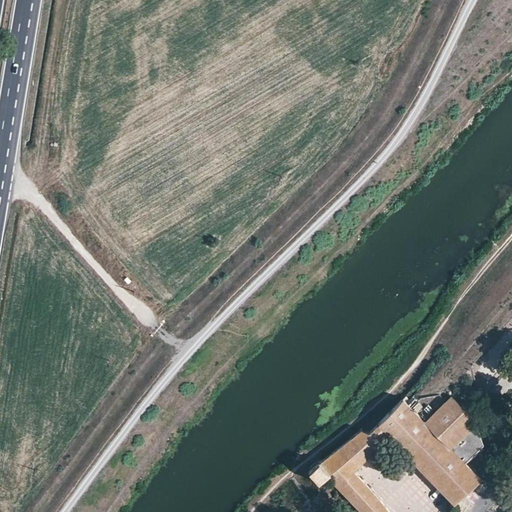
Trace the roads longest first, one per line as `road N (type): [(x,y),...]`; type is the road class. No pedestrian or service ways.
road 1 (track): [(0,180),(41,203),(178,356)]
road 2 (primary): [(0,144),(23,0)]
